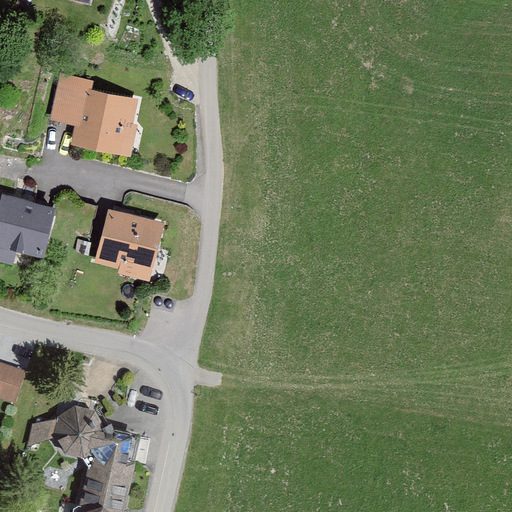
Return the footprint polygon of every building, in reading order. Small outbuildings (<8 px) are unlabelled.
[(93,82),(60,75),(51,119),(79,125),(75,145),(126,155),(137,101),(91,92),(93,82)] [(55,208),(3,194),(0,204),(0,260),(14,264),(17,250),(42,257),(55,208)] [(163,224),(109,210),(95,263),(150,277),(163,224)] [(0,367),(0,395),(15,401),(24,375),(0,367)] [(88,455),(91,462),(79,511),(123,511),(141,441),(126,427),(115,424),(107,428),(100,413),(78,407),(60,414),(59,421),(34,424),(28,445),(56,438),(67,453),(81,457),(88,455)]
